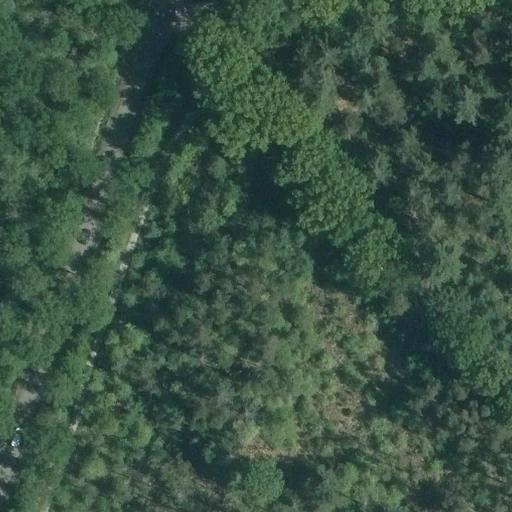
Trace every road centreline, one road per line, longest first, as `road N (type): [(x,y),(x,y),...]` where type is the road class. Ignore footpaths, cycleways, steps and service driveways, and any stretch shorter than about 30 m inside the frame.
road 1 (tertiary): [(0,483),(164,0)]
road 2 (track): [(511,414),(221,89)]
